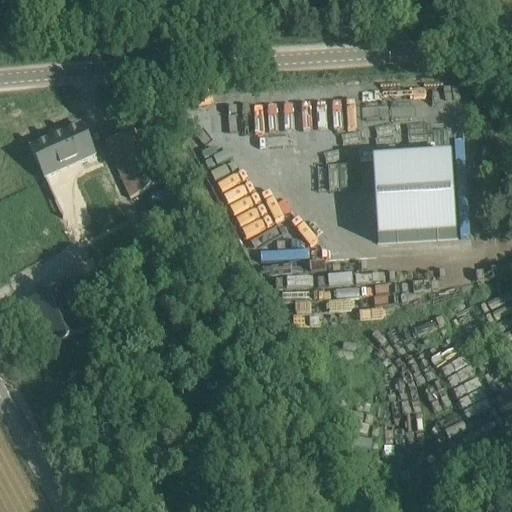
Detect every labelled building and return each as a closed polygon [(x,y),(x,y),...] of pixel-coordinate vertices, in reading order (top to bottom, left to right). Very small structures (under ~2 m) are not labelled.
[(41,145),(30,150),(45,182),(95,158),(92,151),(80,126),(41,145)] [(106,144),(114,162),(130,199),(161,186),(137,131),(106,144)] [(457,240),(452,161),(373,166),(378,245),(457,240)] [(251,237),(280,227),(262,176),(233,186),(251,237)] [(122,222),(115,207),(108,189),(69,206),(83,239),(122,222)] [(0,252),(0,263),(4,272),(63,246),(55,228),(0,252)] [(35,353),(88,331),(81,315),(69,320),(57,290),(34,301),(16,309),(35,353)]
